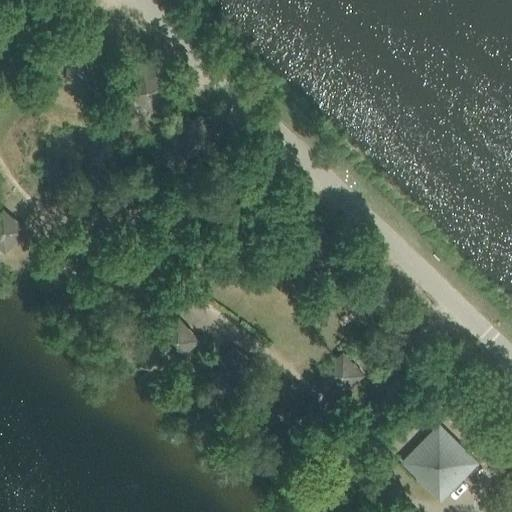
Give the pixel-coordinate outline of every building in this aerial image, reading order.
[(35,0),(22,0),(8,14),(29,35),(49,15),(35,0)] [(70,51),(67,79),(95,83),(99,54),(70,51)] [(143,69),(128,93),(152,109),(168,85),(143,69)] [(202,115),(176,128),(189,154),(215,141),(202,115)] [(4,207),(0,210),(0,246),(6,252),(27,228),(4,207)] [(260,208),(246,221),(239,227),(259,249),(280,229),(260,208)] [(73,227),(54,253),(80,271),(99,245),(73,227)] [(326,234),(305,254),(325,275),(346,255),(326,234)] [(146,248),(127,272),(152,291),(171,267),(146,248)] [(368,279),(347,299),(366,320),(387,301),(368,279)] [(178,316),(156,338),(177,360),(200,338),(178,316)] [(231,343),(213,369),(240,387),(258,361),(231,343)] [(343,352),(322,372),(342,393),(363,374),(343,352)] [(294,421),(272,442),(293,465),(316,443),(294,421)] [(439,423),(404,459),(443,497),(478,461),(439,423)] [(324,472),(301,494),(318,511),(325,511),(345,494),(324,472)]
